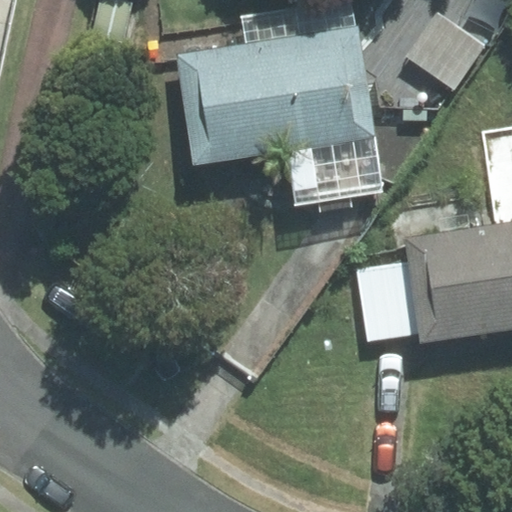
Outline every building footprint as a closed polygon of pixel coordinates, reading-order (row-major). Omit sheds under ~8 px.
[(493,47),(437,9),(404,57),(460,96),(493,47)] [(384,183),(378,143),(361,29),(179,56),(196,171),(292,156),(298,196),(384,183)] [(429,128),(401,108),(380,139),(409,158),(429,128)] [(101,206),(71,198),(63,229),(94,237),(101,206)] [(423,349),(511,337),(511,225),(408,240),(411,262),(359,270),(368,342),(422,335),(423,349)]
